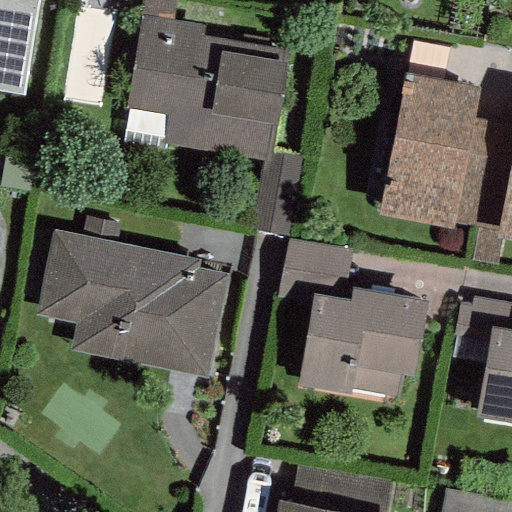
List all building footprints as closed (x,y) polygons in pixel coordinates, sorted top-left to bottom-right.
[(0,0),(0,92),(22,96),(37,1),(31,0),(0,0)] [(176,0),(143,0),(140,15),(173,22),(178,0),(176,0)] [(173,22),(140,15),(125,109),(128,110),(165,116),(159,144),(167,146),(268,162),(287,54),(203,36),(204,27),(173,22)] [(405,74),(378,217),(452,230),(452,222),(473,119),(478,89),(405,74)] [(166,150),(167,146),(159,144),(165,116),(128,110),(122,142),(166,150)] [(511,147),(511,126),(473,119),(452,222),(479,227),(495,231),(511,147)] [(511,147),(495,231),(494,239),(500,241),(511,243),(511,147)] [(81,237),(114,244),(118,225),(85,218),(81,237)] [(495,265),(500,241),(494,239),(495,231),(479,227),(472,261),(495,265)] [(53,232),(36,317),(75,325),(69,352),(207,380),(228,274),(197,268),(198,261),(114,244),(81,237),(53,232)] [(313,294),(341,299),(350,249),(286,238),(275,298),(311,305),(313,294)] [(311,305),(295,387),(348,397),(350,391),(395,400),(400,376),(411,378),(426,303),(350,288),(348,300),(341,299),(313,294),(311,305)] [(459,303),(452,335),(486,342),(489,326),(511,329),(511,304),(471,297),(469,305),(459,303)] [(486,342),(473,419),(511,425),(511,329),(489,326),(486,342)] [(290,505),(329,511),(385,511),(390,483),(297,467),(290,505)] [(511,511),(511,502),(445,489),(440,511),(511,511)] [(276,502),(274,511),(329,511),(290,505),(276,502)]
